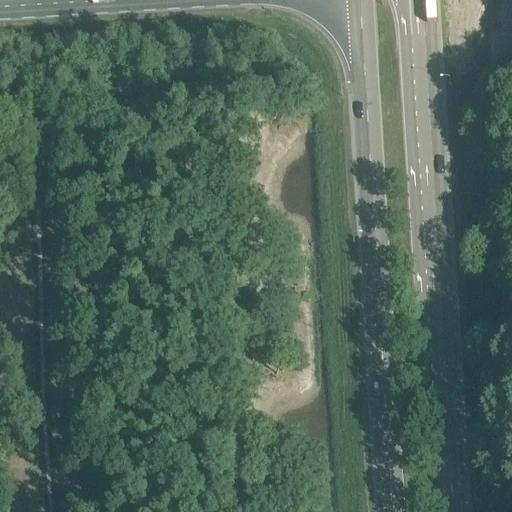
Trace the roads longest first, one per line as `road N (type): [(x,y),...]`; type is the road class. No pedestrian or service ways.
road 1 (secondary): [(453,511),(422,119)]
road 2 (secondary): [(366,145),(390,511)]
road 3 (secondary): [(307,0),(353,53),(366,145)]
road 4 (secondary): [(367,19),(376,86),(366,145)]
